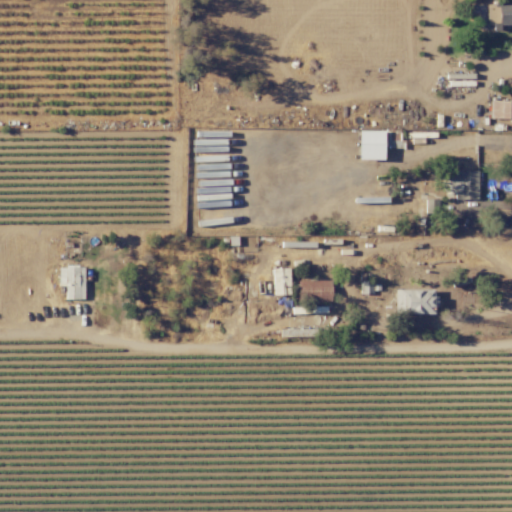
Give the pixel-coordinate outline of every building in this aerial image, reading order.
[(511,23),(511,3),(485,5),(486,25),(511,23)] [(511,118),(511,100),(489,100),(489,118),(511,118)] [(382,130),(356,130),(355,159),(381,159),(382,130)] [(476,170),(446,170),(446,185),(444,185),(444,197),(476,197),(476,170)] [(436,212),(437,199),(424,198),(423,211),(436,212)] [(57,267),(58,285),(64,285),(64,299),(83,298),(82,266),(57,267)] [(288,267),(271,268),(272,295),(289,294),(288,267)] [(297,301),(330,300),(329,279),(296,280),(297,301)] [(371,293),(371,280),(360,280),(359,293),(371,293)] [(393,289),(393,314),(433,313),(433,288),(393,289)]
